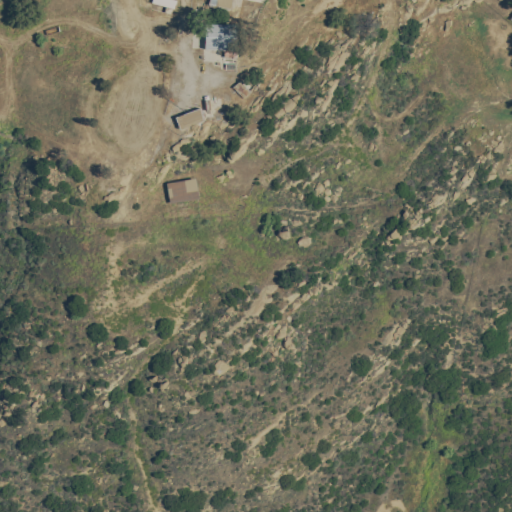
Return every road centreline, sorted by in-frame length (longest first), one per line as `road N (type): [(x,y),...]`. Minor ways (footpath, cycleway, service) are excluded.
road 1 (track): [(159,511),(144,485),(132,376),(176,330),(265,180),(284,161),(338,137),(352,119),(378,70),(390,0)]
road 2 (track): [(338,137),(383,176),(399,169),(454,103),(463,59)]
road 3 (track): [(248,207),(343,206),(382,196),(383,176)]
